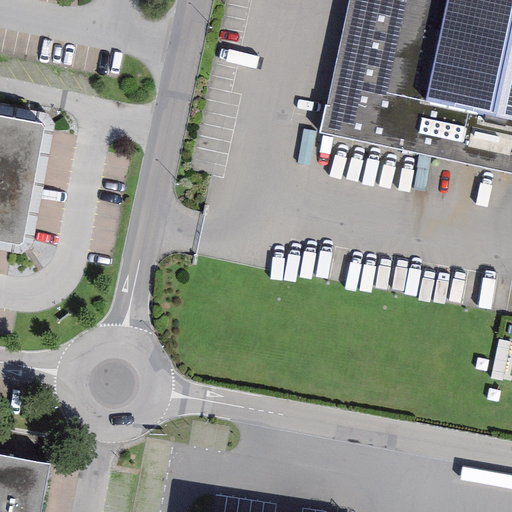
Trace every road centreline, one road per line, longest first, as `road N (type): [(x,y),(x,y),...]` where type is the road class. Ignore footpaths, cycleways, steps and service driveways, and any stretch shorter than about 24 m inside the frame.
road 1 (unclassified): [(149,395),(511,462)]
road 2 (unclassified): [(114,345),(190,0)]
road 3 (unknown): [(59,276),(93,108)]
road 4 (unclassified): [(69,371),(67,398),(96,427),(124,426),(149,395)]
